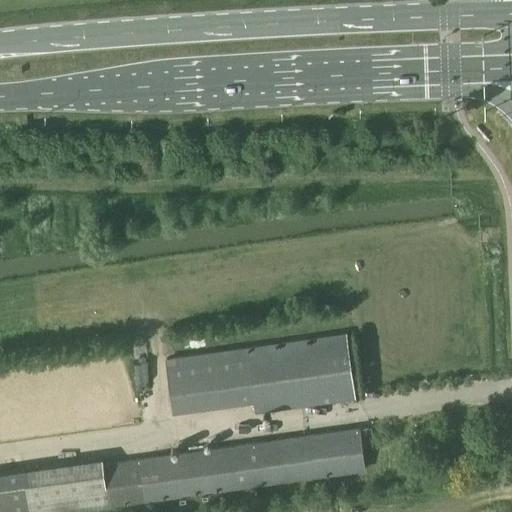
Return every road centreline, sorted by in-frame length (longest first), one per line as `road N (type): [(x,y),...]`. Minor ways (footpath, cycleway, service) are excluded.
road 1 (primary): [(511,9),(279,17),(0,40)]
road 2 (primary): [(0,104),(511,74)]
